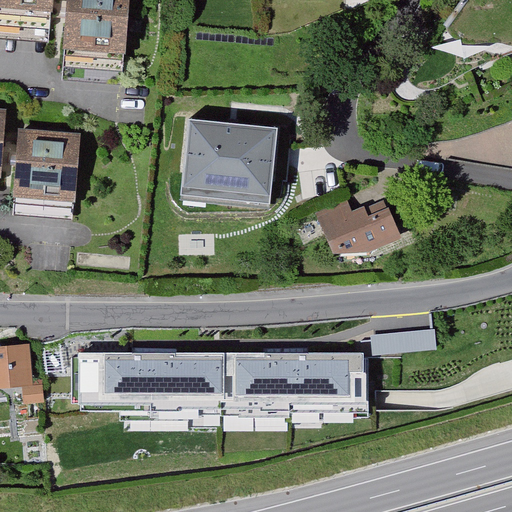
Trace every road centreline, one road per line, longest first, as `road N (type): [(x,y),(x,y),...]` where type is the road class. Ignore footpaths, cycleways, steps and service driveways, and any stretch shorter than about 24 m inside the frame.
road 1 (residential): [(511,283),(347,307),(0,318)]
road 2 (residential): [(417,0),(344,104),(340,131),(359,158),(511,184)]
road 3 (motorway): [(511,457),(315,511)]
